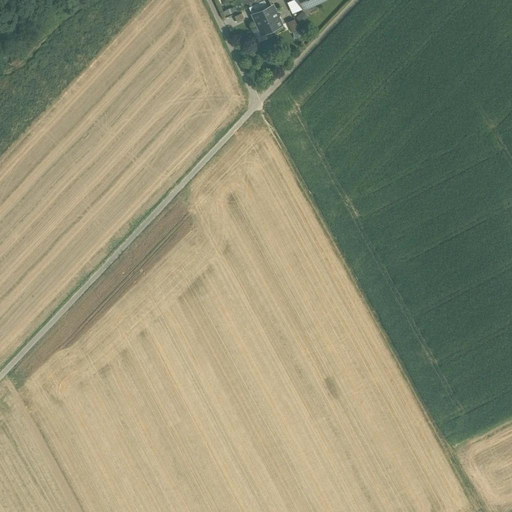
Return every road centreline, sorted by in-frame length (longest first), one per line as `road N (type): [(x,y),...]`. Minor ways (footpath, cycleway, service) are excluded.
road 1 (track): [(478,511),(257,105),(209,0)]
road 2 (track): [(357,0),(0,369)]
